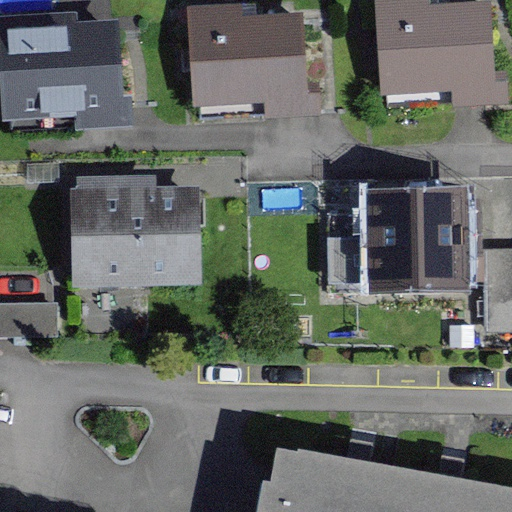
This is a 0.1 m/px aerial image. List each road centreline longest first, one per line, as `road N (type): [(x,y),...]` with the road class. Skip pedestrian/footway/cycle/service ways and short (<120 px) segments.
road 1 (residential): [(511,391),(0,380)]
road 2 (residential): [(511,160),(248,166)]
